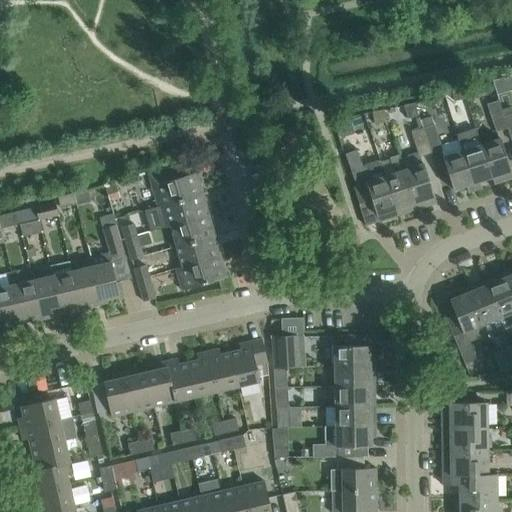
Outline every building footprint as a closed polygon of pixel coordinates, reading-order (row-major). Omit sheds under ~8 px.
[(511,77),(493,81),(497,96),(511,91),(511,77)] [(454,102),(466,99),(464,87),(451,89),(454,102)] [(500,109),(498,101),(486,104),(491,118),(495,131),(506,127),(500,109)] [(414,103),(402,106),(407,119),(418,115),(414,103)] [(500,109),(506,127),(510,139),(511,138),(511,111),(510,106),(500,109)] [(385,121),(383,109),(383,108),(370,111),(373,123),(385,121)] [(431,118),(420,122),(422,127),(430,151),(439,148),(441,147),(441,146),(434,126),(431,118)] [(334,124),(339,139),(354,134),(349,119),(334,124)] [(417,156),(430,151),(422,127),(421,127),(409,131),(417,156)] [(474,191),(481,188),(479,181),(491,177),(480,143),(475,129),(457,136),(458,140),(461,150),(460,150),(474,191)] [(494,184),(511,178),(511,175),(500,137),(480,143),(491,177),(494,184)] [(379,161),(362,166),(356,150),(345,154),(356,185),(354,186),(360,204),(371,200),(378,222),(397,216),(384,175),(379,161)] [(468,192),(474,191),(460,150),(442,156),(453,190),(466,186),(468,192)] [(416,209),(403,168),(398,155),(389,158),(393,171),(384,175),(397,216),(416,209)] [(416,209),(436,203),(423,162),(403,168),(416,209)] [(158,206),(203,193),(196,172),(190,174),(187,163),(148,174),(158,206)] [(115,182),(104,186),(108,202),(120,198),(115,182)] [(74,202),(72,194),(71,192),(57,196),(60,206),(74,202)] [(163,226),(208,213),(203,193),(158,206),(163,226)] [(55,203),(42,205),(46,219),(58,216),(56,207),(55,203)] [(35,208),(16,212),(19,225),(20,224),(38,220),(35,208)] [(177,246),(215,235),(208,213),(163,226),(164,228),(171,226),(177,246)] [(116,223),(115,224),(112,214),(98,218),(101,228),(109,253),(110,257),(125,252),(116,223)] [(124,238),(136,234),(133,223),(121,227),(124,238)] [(130,261),(143,257),(136,234),(124,238),(128,249),(127,249),(130,261)] [(176,269),(221,255),(215,235),(177,246),(182,265),(175,267),(176,269)] [(97,256),(88,258),(99,301),(107,299),(123,295),(120,281),(116,282),(111,261),(104,263),(102,255),(97,256)] [(176,269),(182,291),(218,280),(224,278),(227,277),(221,255),(176,269)] [(91,303),(99,301),(88,258),(80,260),(82,268),(70,271),(80,310),(92,307),(91,303)] [(70,271),(71,270),(69,262),(58,265),(50,267),(49,267),(51,275),(60,310),(68,308),(69,312),(80,310),(70,271)] [(137,280),(149,276),(145,264),(134,268),(137,280)] [(49,267),(50,267),(49,265),(40,267),(43,277),(32,280),(41,319),(53,316),(52,312),(60,310),(51,275),(49,267)] [(511,269),(503,273),(503,274),(511,296),(511,269)] [(12,273),(10,273),(20,319),(29,317),(30,321),(41,319),(32,280),(20,282),(17,271),(12,273)] [(13,321),(20,319),(10,273),(0,275),(0,318),(2,328),(14,325),(13,321)] [(511,296),(503,273),(484,281),(503,328),(511,324),(511,296)] [(143,301),(155,298),(149,276),(137,280),(143,301)] [(224,278),(218,280),(221,290),(227,288),(224,278)] [(484,281),(465,288),(480,326),(484,335),(503,328),(484,281)] [(465,332),(480,326),(465,288),(456,292),(457,296),(449,299),(455,314),(446,318),(465,364),(476,359),(465,332)] [(374,357),(374,345),(373,335),(333,336),(333,337),(334,337),(334,366),(370,366),(370,357),(374,357)] [(298,340),(282,342),(273,342),(272,338),(273,338),(273,337),(271,337),(273,368),(284,368),(300,368),(298,340)] [(255,365),(267,362),(262,339),(239,344),(240,350),(232,352),(240,386),(258,382),(257,378),(255,365)] [(240,386),(232,352),(220,355),(219,349),(209,351),(219,391),(240,386)] [(197,396),(219,391),(209,351),(196,354),(198,360),(189,362),(197,396)] [(511,368),(511,355),(495,362),(499,372),(511,368)] [(197,396),(189,362),(178,364),(177,359),(166,361),(175,401),(197,396)] [(154,406),(175,401),(166,361),(154,364),(156,369),(146,372),(154,406)] [(267,362),(255,365),(257,378),(268,375),(267,362)] [(335,386),(374,385),(374,374),(370,374),(370,366),(334,366),(335,386)] [(286,368),(273,368),(273,386),(274,387),(287,387),(286,368)] [(154,406),(146,372),(136,374),(135,369),(123,371),(133,411),(154,406)] [(111,416),(133,411),(123,371),(112,374),(114,379),(103,382),(111,416)] [(335,406),(371,405),(370,398),(375,397),(374,385),(335,386),(335,406)] [(287,387),(274,387),(275,407),(288,406),(287,387)] [(20,426),(59,417),(55,399),(55,398),(21,406),(23,417),(18,418),(20,426)] [(80,414),(91,411),(88,399),(77,402),(80,414)] [(442,427),(487,426),(486,402),(441,403),(442,427)] [(335,426),(375,425),(375,414),(371,414),(371,405),(335,406),(335,426)] [(288,406),(275,407),(275,408),(276,427),(290,426),(288,406)] [(59,417),(20,426),(23,440),(28,439),(30,446),(64,438),(60,418),(59,417)] [(225,432),(236,430),(233,418),(222,420),(225,432)] [(85,435),(96,432),(93,420),(82,423),(85,435)] [(213,435),(225,432),(222,420),(210,423),(213,435)] [(342,447),(371,446),(371,438),(375,438),(375,425),(335,426),(336,444),(313,445),(313,457),(336,457),(342,457),(342,447)] [(487,426),(442,427),(442,452),(487,451),(487,444),(491,443),(491,433),(487,432),(487,426)] [(183,442),(194,439),(192,428),(180,430),(183,442)] [(171,444),(183,442),(180,430),(168,433),(171,444)] [(88,447),(99,444),(96,432),(85,435),(88,447)] [(232,449),(243,447),(241,435),(229,437),(232,449)] [(140,452),(152,449),(149,437),(137,440),(140,452)] [(220,451),(232,449),(229,437),(218,439),(220,451)] [(30,469),(69,460),(64,438),(30,446),(33,459),(27,460),(30,469)] [(128,455),(140,452),(137,440),(126,443),(128,455)] [(189,459),(201,457),(198,444),(187,447),(189,459)] [(178,462),(189,459),(187,447),(175,449),(178,462)] [(442,475),(486,473),(487,473),(487,451),(442,452),(442,475)] [(145,457),(147,469),(159,466),(156,455),(145,457)] [(331,490),(376,490),(376,468),(364,468),(363,456),(342,457),(336,457),(336,469),(331,469),(331,482),(331,490)] [(135,471),(147,469),(145,457),(133,459),(135,471)] [(29,492),(69,483),(64,463),(70,462),(69,460),(30,469),(32,481),(27,482),(29,492)] [(113,477),(111,466),(110,464),(98,467),(100,479),(113,477)] [(459,500),(496,499),(496,473),(487,473),(486,473),(442,475),(442,485),(459,485),(459,500)] [(103,490),(115,487),(113,477),(100,479),(103,490)] [(271,511),(264,481),(245,485),(250,511),(271,511)] [(39,511),(42,511),(74,504),(69,483),(29,492),(32,504),(38,503),(39,511)] [(250,511),(245,485),(223,490),(228,511),(250,511)] [(228,511),(223,490),(201,495),(205,511),(228,511)] [(376,511),(376,490),(331,490),(331,511),(376,511)] [(299,511),(295,491),(282,494),(286,511),(299,511)] [(205,511),(201,495),(180,500),(182,511),(205,511)] [(501,511),(502,503),(497,501),(496,499),(459,500),(459,511),(501,511)] [(182,511),(180,500),(158,506),(159,511),(182,511)]
